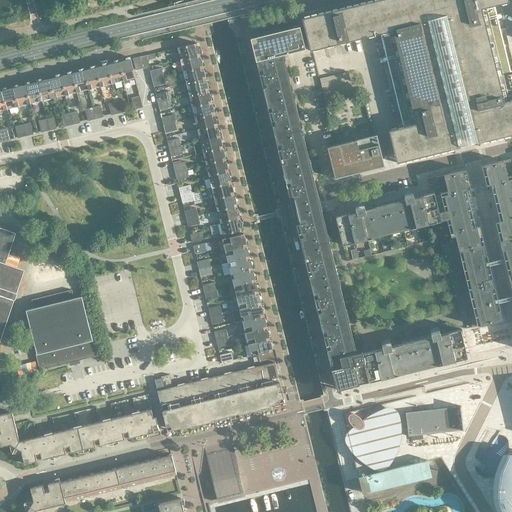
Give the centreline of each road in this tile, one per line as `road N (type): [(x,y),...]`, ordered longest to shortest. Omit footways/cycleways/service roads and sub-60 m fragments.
road 1 (residential): [(0,161),(133,128),(145,136),(192,327)]
road 2 (unclassified): [(303,8),(323,73),(363,64),(392,175)]
road 3 (residential): [(333,405),(502,371)]
road 4 (residential): [(502,371),(460,463),(485,511)]
road 5 (residential): [(511,147),(392,175)]
